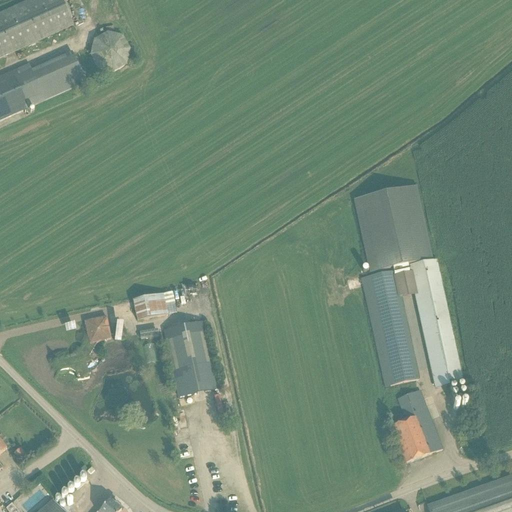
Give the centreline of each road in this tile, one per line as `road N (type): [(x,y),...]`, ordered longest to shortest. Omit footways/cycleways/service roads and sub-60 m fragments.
road 1 (unclassified): [(160,511),(0,361)]
road 2 (unclassified): [(511,454),(354,511)]
